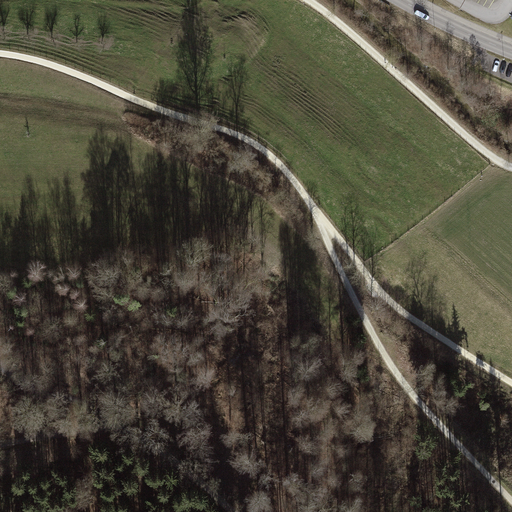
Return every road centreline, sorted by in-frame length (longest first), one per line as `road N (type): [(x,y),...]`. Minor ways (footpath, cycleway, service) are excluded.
road 1 (track): [(0,53),(48,63),(237,134),(278,163),(409,312),(511,375)]
road 2 (track): [(511,497),(390,368),(309,206)]
road 3 (track): [(511,166),(466,137),(309,0)]
road 4 (track): [(114,425),(155,446),(230,511)]
road 5 (track): [(0,361),(42,393),(74,400),(114,425)]
road 6 (tertiary): [(511,51),(401,0)]
